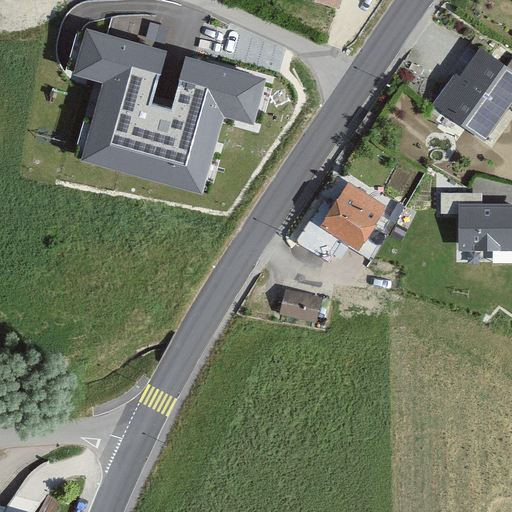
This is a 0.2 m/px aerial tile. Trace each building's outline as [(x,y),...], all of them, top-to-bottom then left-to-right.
[(102,84),(81,159),(201,194),(223,117),(253,125),(266,80),(85,28),(72,75),(102,84)] [(511,102),(511,61),(480,39),(437,99),(488,136),(511,102)] [(383,206),(337,177),(313,215),(359,244),(383,206)] [(482,187),(439,188),(440,212),(458,211),(459,244),(511,242),(511,201),(482,202),(482,187)] [(286,289),(280,315),(317,323),(323,297),(286,289)]
